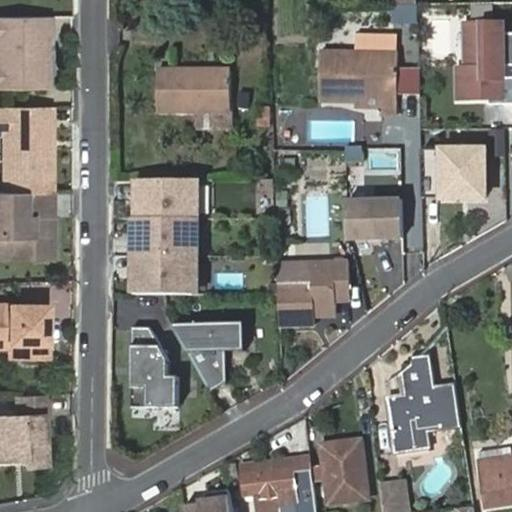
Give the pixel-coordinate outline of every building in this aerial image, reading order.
[(400,6),(401,22),(418,22),(418,7),(400,6)] [(53,15),(0,15),(0,42),(1,44),(1,55),(0,55),(0,84),(48,85),(49,62),(40,54),(40,44),(53,33),(53,15)] [(461,97),(506,97),(507,23),(470,23),(470,64),(461,64),(461,97)] [(429,28),(421,28),(421,49),(429,48),(429,28)] [(378,93),(377,106),(397,107),(398,36),(358,36),(358,51),(321,51),(320,99),(356,101),(356,92),(378,93)] [(157,68),(157,111),(197,111),(231,111),(231,68),(157,68)] [(356,106),(377,106),(378,93),(356,92),(356,101),(356,106)] [(43,122),(43,104),(0,104),(0,189),(42,189),(53,189),(52,122),(43,122)] [(52,122),(52,104),(43,104),(43,122),(52,122)] [(260,107),(260,125),(269,125),(270,107),(260,107)] [(231,111),(197,111),(197,129),(231,129),(231,111)] [(446,150),(446,169),(445,198),(487,198),(487,149),(445,149),(446,150)] [(435,169),(446,169),(446,150),(435,150),(435,169)] [(372,151),(372,181),(399,181),(399,151),(372,151)] [(139,294),(191,294),(196,181),(141,178),(139,294)] [(42,215),(42,189),(0,189),(0,248),(52,248),(53,215),(42,215)] [(53,215),(53,189),(42,189),(42,215),(53,215)] [(405,237),(405,202),(352,202),(351,237),(405,237)] [(351,261),(278,264),(279,282),(280,325),(316,324),(315,317),(315,309),(337,308),(337,299),(352,298),(351,261)] [(0,348),(3,349),(3,343),(18,343),(18,359),(48,359),(46,307),(0,307),(0,348)] [(337,316),(337,308),(315,309),(315,317),(337,316)] [(253,324),(170,324),(212,394),(228,384),(228,354),(253,354),(253,324)] [(182,376),(172,375),(172,362),(153,327),(138,326),(135,405),(180,407),(182,376)] [(3,349),(3,360),(18,359),(18,343),(3,343),(3,349)] [(462,428),(455,382),(435,385),(430,354),(409,357),(411,364),(397,375),(400,393),(384,396),(392,455),(430,449),(428,433),(462,428)] [(47,396),(17,397),(18,415),(0,414),(0,459),(6,460),(12,452),(21,453),(21,463),(42,462),(40,415),(48,414),(47,396)] [(321,445),(329,505),(369,500),(361,440),(321,445)] [(12,452),(6,460),(21,463),(21,453),(12,452)] [(311,470),(310,456),(240,465),(242,478),(294,472),(311,470)] [(511,456),(480,460),(487,509),(511,505),(511,456)] [(294,472),(242,478),(245,498),(256,496),(258,511),(274,511),(284,511),(316,511),(311,470),(294,472)] [(410,511),(406,480),(380,484),(384,511),(410,511)] [(201,509),(186,511),(185,511),(234,511),(229,489),(206,492),(206,493),(206,498),(200,499),(201,509)]
